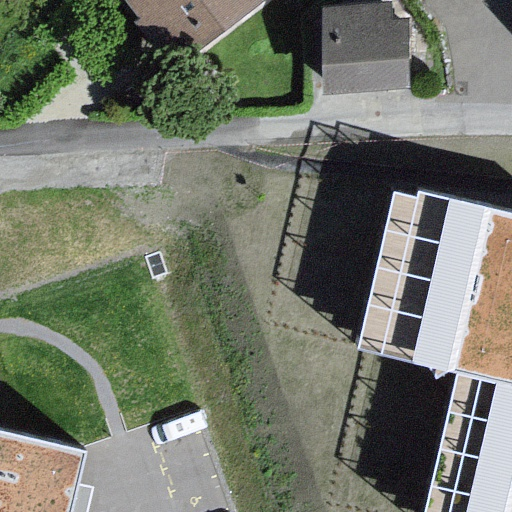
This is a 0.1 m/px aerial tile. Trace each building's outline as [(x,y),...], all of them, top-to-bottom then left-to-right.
[(122,0),(181,76),(273,0),(122,0)] [(386,4),(318,6),(315,94),(388,92),(386,4)] [(511,217),(403,192),(365,355),(465,378),(511,389),(511,217)] [(433,511),(511,511),(511,389),(465,378),(433,511)] [(66,511),(83,442),(0,423),(0,511),(66,511)]
